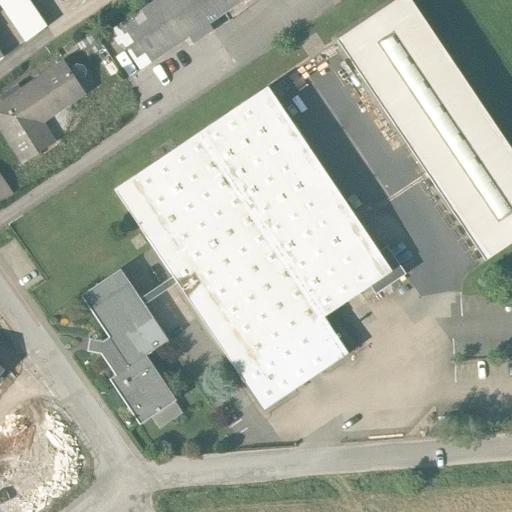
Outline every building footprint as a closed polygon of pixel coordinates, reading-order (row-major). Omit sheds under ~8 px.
[(32,0),(0,0),(0,6),(24,41),(49,24),(32,0)] [(158,0),(112,31),(140,73),(248,0),(158,0)] [(511,244),(511,152),(409,0),(398,0),(337,41),(485,262),(511,244)] [(64,66),(0,108),(0,126),(25,165),(54,145),(53,143),(50,145),(35,123),(68,101),(71,105),(84,96),(64,66)] [(392,272),(268,88),(115,191),(239,375),(238,376),(244,384),(244,383),(263,412),(264,412),(348,355),(348,354),(329,326),(330,326),(324,318),(392,272)] [(0,177),(0,200),(11,193),(0,177)] [(121,271),(82,298),(110,340),(104,343),(90,341),(88,353),(102,355),(117,376),(145,357),(167,342),(121,271)] [(0,356),(0,379),(12,369),(0,356)] [(176,402),(145,357),(117,376),(110,381),(141,425),(152,418),(175,403),(176,402)] [(175,403),(152,418),(160,430),(183,414),(175,403)] [(0,478),(27,506),(79,454),(50,426),(0,475),(0,478)] [(0,511),(9,511),(20,500),(0,481),(0,511)]
